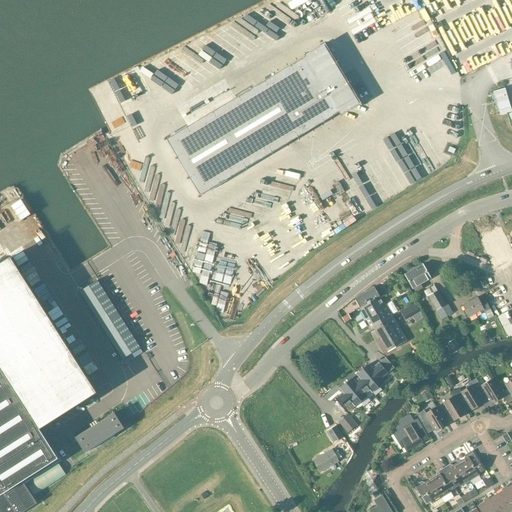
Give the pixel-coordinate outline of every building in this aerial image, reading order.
[(324,46),(167,140),(200,196),(340,112),(357,102),(324,46)] [(492,92),(496,106),(499,114),(511,110),(505,88),(492,92)] [(499,215),(472,228),(480,243),(483,241),(488,250),(485,251),(490,261),(495,259),(497,263),(509,257),(504,247),(508,245),(502,233),(507,231),(499,215)] [(0,486),(2,489),(21,478),(56,455),(51,447),(48,442),(42,433),(98,396),(12,262),(0,269),(0,486)] [(405,274),(412,288),(430,278),(422,264),(405,274)] [(97,280),(80,291),(122,359),(139,348),(97,280)] [(374,287),(354,298),(371,328),(373,327),(387,351),(405,340),(374,287)] [(431,301),(436,310),(445,305),(445,304),(437,291),(429,296),(431,301)] [(477,298),(462,305),(468,317),(468,316),(469,318),(475,315),(474,314),(483,310),(484,312),(489,309),(485,300),(479,303),(477,298)] [(414,303),(400,311),(402,314),(404,313),(407,319),(419,312),(416,306),(414,303)] [(445,305),(436,310),(441,318),(452,312),(447,303),(445,304),(445,305)] [(429,321),(425,323),(430,331),(434,328),(429,321)] [(369,364),(356,374),(359,377),(370,390),(372,392),(384,382),(381,379),(388,373),(378,362),(378,363),(379,364),(373,368),(369,364)] [(445,377),(451,388),(455,385),(449,375),(445,377)] [(337,397),(336,397),(345,408),(352,403),(355,406),(367,396),(365,394),(370,390),(359,377),(354,381),(352,378),(339,388),(342,391),(343,393),(337,398),(337,397)] [(480,385),(473,389),(481,401),(482,403),(485,408),(491,403),(502,397),(500,393),(491,379),(490,379),(485,382),(480,385)] [(507,389),(500,393),(502,397),(506,404),(511,400),(511,379),(504,384),(507,389)] [(459,388),(452,393),(463,412),(469,408),(471,410),(482,403),(481,401),(473,389),(471,385),(461,391),(459,388)] [(435,407),(446,425),(445,422),(451,418),(453,421),(464,414),(463,412),(452,393),(451,393),(453,396),(442,403),(445,408),(439,412),(435,407)] [(413,411),(409,404),(403,408),(407,415),(413,411)] [(446,425),(435,407),(425,413),(423,410),(416,414),(427,433),(434,429),(435,432),(446,425)] [(75,437),(85,453),(124,428),(114,413),(75,437)] [(339,421),(347,432),(357,425),(348,414),(339,421)] [(393,434),(398,442),(401,440),(405,447),(404,447),(406,451),(407,451),(417,445),(417,446),(422,443),(421,443),(422,442),(416,431),(422,427),(416,419),(413,421),(409,415),(397,422),(399,426),(395,428),(397,432),(393,434)] [(336,426),(327,431),(334,441),(342,437),(336,426)] [(502,437),(506,443),(510,440),(506,434),(502,437)] [(314,460),(320,471),(338,461),(337,460),(333,453),(331,450),(314,460)] [(337,450),(333,453),(337,460),(341,457),(337,450)] [(468,457),(459,462),(470,480),(479,474),(478,473),(483,470),(479,463),(479,462),(472,450),(466,454),(468,457)] [(448,465),(443,468),(454,487),(459,484),(460,485),(470,480),(459,462),(450,467),(448,465)] [(439,474),(430,479),(441,497),(450,492),(449,490),(454,487),(443,468),(437,471),(439,474)] [(0,511),(22,511),(37,503),(21,478),(2,489),(0,486),(0,511)] [(490,478),(484,482),(488,489),(495,485),(490,478)] [(441,497),(430,479),(421,485),(420,482),(414,485),(421,498),(422,498),(426,504),(431,501),(432,503),(441,497)] [(511,500),(505,489),(496,495),(506,511),(508,511),(511,509),(511,500)] [(506,511),(496,495),(486,500),(493,511),(506,511)] [(370,511),(391,511),(382,496),(373,501),(377,506),(370,510),(370,511)] [(493,511),(486,500),(477,506),(480,511),(493,511)]
